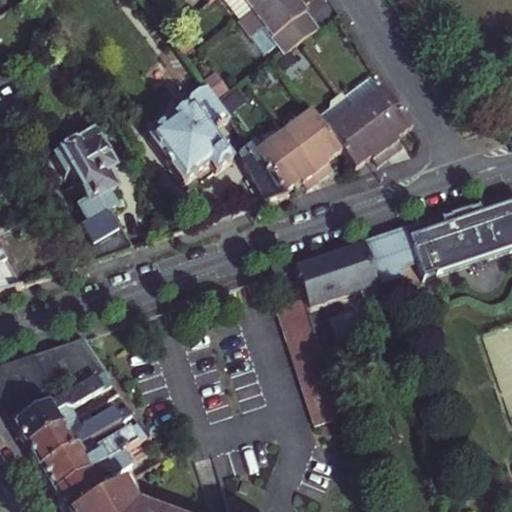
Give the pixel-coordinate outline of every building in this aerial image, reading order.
[(250,17),(272,0),(217,0),(237,27),(250,17)] [(297,0),(272,0),(250,17),(237,27),(262,59),(275,50),(282,60),(315,35),(293,4),(297,0)] [(370,81),(344,100),(389,161),(401,153),(395,144),(411,132),(381,91),(379,92),(370,81)] [(227,149),(222,143),(218,146),(212,138),(221,133),(229,126),(217,109),(205,93),(199,96),(190,102),(188,108),(191,113),(149,144),(182,189),(208,170),(215,180),(233,166),(223,152),(227,149)] [(22,96),(0,108),(9,123),(30,110),(22,96)] [(329,113),(316,122),(341,155),(354,173),(369,163),(376,171),(389,161),(344,100),(342,97),(330,106),(329,113)] [(341,155),(316,122),(311,115),(282,136),(319,185),(331,176),(325,167),(341,155)] [(23,145),(30,159),(39,153),(36,148),(48,141),(44,133),(23,145)] [(226,140),(221,133),(212,138),(218,146),(222,143),(226,140)] [(282,136),(253,157),(283,198),(299,186),(305,194),(319,185),(282,136)] [(111,167),(112,162),(108,153),(103,153),(93,138),(54,160),(66,180),(70,178),(87,207),(78,212),(88,228),(75,236),(93,266),(132,254),(110,216),(117,212),(109,197),(116,193),(107,178),(115,173),(111,167)] [(283,198),(253,157),(251,153),(239,162),(264,209),(286,201),(283,198)] [(366,248),(378,286),(400,278),(398,272),(417,266),(423,284),(475,267),(478,270),(482,271),(486,270),(488,267),(488,262),(511,254),(511,207),(482,218),(479,210),(431,226),(366,248)] [(366,248),(294,272),(308,314),(380,290),(378,286),(366,248)] [(0,297),(20,291),(0,257),(0,297)] [(342,420),(303,302),(277,311),(316,429),(342,420)] [(105,376),(83,344),(66,349),(88,386),(105,376)] [(66,349),(49,355),(67,384),(74,394),(88,386),(66,349)] [(67,384),(49,355),(32,361),(52,393),(67,384)] [(43,413),(59,404),(52,393),(32,361),(15,366),(26,384),(34,398),(43,413)] [(0,400),(26,384),(15,366),(0,371),(0,400)] [(43,413),(14,431),(26,453),(78,422),(72,413),(113,387),(105,376),(88,386),(74,394),(59,404),(43,413)] [(34,398),(26,384),(0,400),(0,407),(5,417),(34,398)] [(43,413),(34,398),(5,417),(14,431),(43,413)] [(84,431),(78,422),(26,453),(39,475),(91,444),(134,418),(125,406),(84,431)] [(91,444),(39,475),(52,498),(149,441),(139,427),(96,453),(91,444)] [(159,456),(149,441),(52,498),(60,511),(84,511),(119,491),(114,483),(159,456)] [(133,511),(120,490),(119,491),(84,511),(133,511)]
